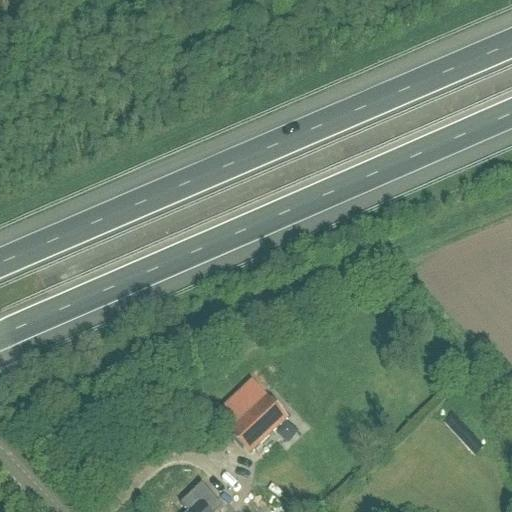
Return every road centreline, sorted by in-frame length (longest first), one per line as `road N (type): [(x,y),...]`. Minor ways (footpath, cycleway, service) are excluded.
road 1 (motorway): [(511,43),(0,265)]
road 2 (motorway): [(0,336),(511,114)]
